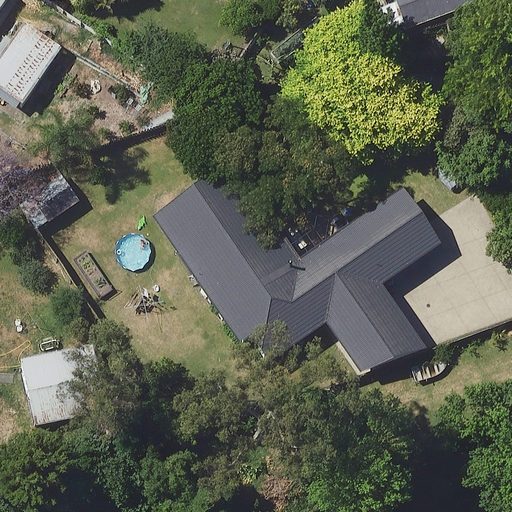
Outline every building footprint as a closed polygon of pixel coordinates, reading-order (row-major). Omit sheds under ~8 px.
[(0,0),(0,21),(14,1),(12,0),(0,0)] [(511,0),(400,0),(414,38),(511,3),(511,0)] [(35,32),(0,85),(0,95),(27,113),(67,53),(35,32)] [(235,198),(219,174),(149,219),(252,376),(322,331),(353,378),(419,352),(375,286),(430,251),(394,199),(293,265),(245,191),(235,198)] [(79,206),(59,176),(17,204),(37,234),(79,206)] [(99,353),(28,370),(44,436),(115,419),(99,353)]
